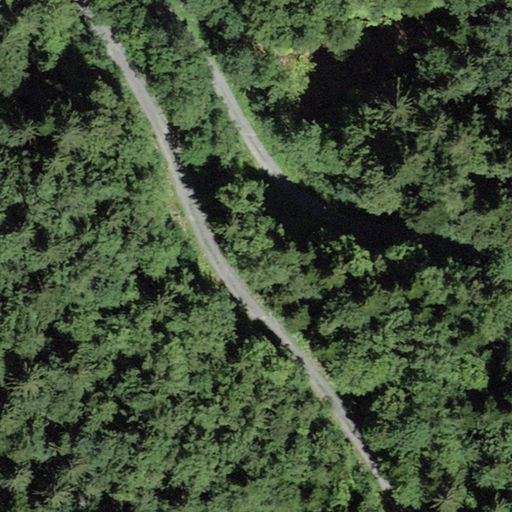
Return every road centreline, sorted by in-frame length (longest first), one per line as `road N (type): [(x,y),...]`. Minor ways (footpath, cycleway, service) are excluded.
road 1 (residential): [(80,0),(166,143),(218,264),(317,383),(399,511)]
road 2 (residential): [(511,277),(468,253),(303,200),(151,0)]
